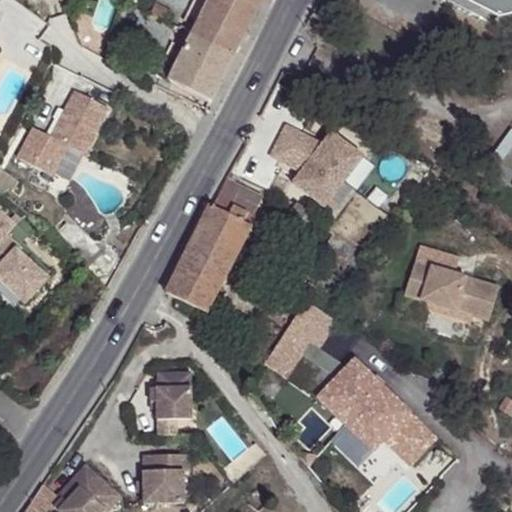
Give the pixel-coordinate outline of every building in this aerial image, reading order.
[(197,0),(186,24),(197,30),(186,53),(173,47),(159,76),(199,99),(210,106),(262,0),(197,0)] [(511,0),(462,0),(499,19),(511,15),(511,0)] [(46,128),(37,125),(22,155),(57,174),(74,144),(89,151),(113,104),(80,87),(67,110),(58,106),(46,128)] [(194,107),(205,113),(210,106),(199,99),(194,107)] [(293,184),(325,208),(364,157),(332,133),(323,144),(287,127),(271,157),(302,172),(293,184)] [(0,182),(12,193),(23,179),(3,164),(0,167),(0,182)] [(225,181),(168,293),(208,314),(263,203),(225,181)] [(299,207),(289,220),(303,231),(314,219),(299,207)] [(0,209),(0,247),(11,236),(19,228),(0,209)] [(336,257),(345,242),(333,234),(324,249),(336,257)] [(0,247),(0,267),(2,269),(7,274),(1,279),(28,305),(52,280),(20,251),(23,248),(11,236),(0,247)] [(356,270),(366,255),(345,242),(336,257),(356,270)] [(108,288),(110,285),(123,261),(105,248),(86,267),(108,288)] [(411,263),(400,296),(467,320),(483,325),(494,292),(411,263)] [(340,279),(327,271),(307,301),(319,309),(340,279)] [(467,320),(400,296),(395,295),(390,309),(413,317),(414,311),(464,328),(467,320)] [(307,301),(283,336),(301,347),(296,355),(333,379),(343,369),(314,348),(332,321),(307,301)] [(301,347),(283,336),(263,368),(280,379),(296,355),(301,347)] [(343,369),(333,379),(314,399),(369,453),(380,442),(396,457),(422,430),(351,361),(343,369)] [(194,419),(194,373),(161,372),(161,388),(154,388),(154,402),(161,401),(161,420),(161,435),(179,434),(179,420),(194,419)] [(179,420),(179,434),(194,434),(194,419),(179,420)] [(422,430),(396,457),(406,467),(432,439),(422,430)] [(191,454),(145,455),(145,502),(185,502),(185,471),(191,472),(191,454)] [(43,483),(30,503),(40,511),(51,511),(56,506),(61,511),(102,511),(118,494),(87,464),(64,488),(68,492),(61,499),(43,483)] [(40,511),(30,503),(23,511),(40,511)]
